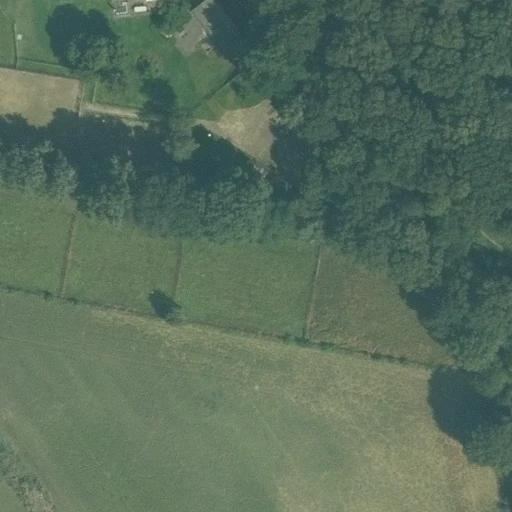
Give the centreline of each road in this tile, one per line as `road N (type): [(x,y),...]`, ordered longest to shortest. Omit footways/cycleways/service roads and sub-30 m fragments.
road 1 (track): [(511,279),(264,0)]
road 2 (track): [(511,115),(459,0)]
